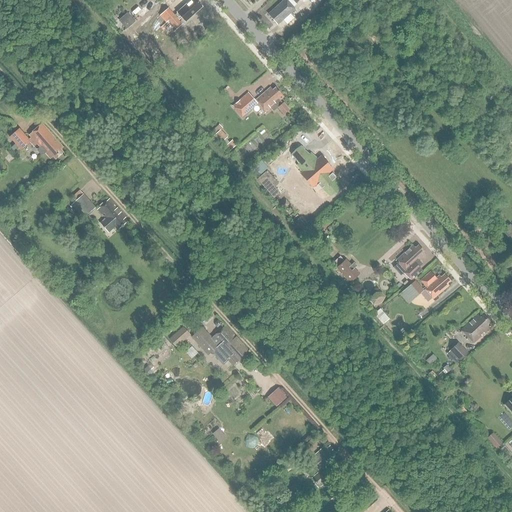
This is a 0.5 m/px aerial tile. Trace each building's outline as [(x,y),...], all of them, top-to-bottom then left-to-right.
[(176,8),(168,15),(184,34),(196,23),(190,17),(202,7),(195,0),(191,0),(179,11),(176,8)] [(273,14),(270,16),(276,23),(279,20),(280,22),(283,20),(287,25),(294,18),(290,14),(295,9),(286,0),(283,0),(271,12),(273,14)] [(123,34),(141,18),(137,14),(126,24),(121,19),(115,24),(123,34)] [(255,101),(251,97),(247,93),(239,100),(239,101),(235,104),(235,103),(232,106),(242,117),(257,104),(264,113),(270,108),(273,112),(278,108),(284,114),(289,110),(283,103),(282,104),(279,101),(283,98),(281,94),(275,88),(272,91),(270,88),(255,101)] [(36,144),(39,148),(37,149),(37,151),(41,155),(42,155),(44,153),(49,159),(52,156),(55,159),(62,153),(60,150),(62,148),(40,124),(28,135),(30,138),(27,140),(18,129),(8,138),(20,150),(29,142),(33,147),(36,144)] [(228,137),(222,130),(223,128),(219,124),(210,133),(209,134),(220,145),(221,143),(229,152),(237,144),(233,140),(230,142),(226,138),(228,137)] [(294,158),(303,150),(301,148),(296,151),(293,155),(294,158)] [(309,154),(297,164),(303,173),(302,174),(312,186),(316,183),(317,184),(317,185),(321,189),(320,189),(321,189),(322,188),(322,189),(324,187),(331,195),(341,186),(332,173),(330,175),(328,172),(331,170),(321,157),(317,161),(309,154)] [(254,167),(260,175),(268,168),(261,161),(254,167)] [(267,171),(257,180),(273,198),(279,193),(274,187),(278,184),(267,171)] [(82,219),(95,207),(80,190),(72,197),(76,201),(71,206),(82,219)] [(108,231),(113,227),(115,225),(118,229),(125,223),(122,220),(124,218),(109,200),(97,210),(105,219),(100,222),(108,231)] [(335,220),(333,216),(327,220),(326,219),(318,226),(322,231),(330,224),(335,220)] [(305,226),(298,219),(295,222),(301,229),(305,226)] [(511,243),(511,227),(510,225),(502,232),(511,243)] [(399,262),(393,268),(400,276),(404,273),(411,280),(422,271),(418,266),(421,264),(419,261),(423,257),(420,255),(423,252),(418,246),(415,248),(412,246),(397,259),(399,262)] [(350,282),(359,274),(349,263),(346,259),(337,268),(336,268),(349,283),(350,282)] [(423,291),(420,294),(427,302),(432,298),(433,299),(448,286),(447,284),(449,281),(444,275),(441,278),(439,276),(435,279),(430,272),(420,281),(425,287),(424,289),(422,290),(423,291)] [(414,281),(400,293),(409,303),(420,294),(423,291),(422,290),(414,281)] [(380,309),(375,315),(384,324),(389,319),(380,309)] [(487,325),(490,322),(483,315),(480,318),(478,315),(461,330),(473,343),(489,328),(487,325)] [(223,365),(227,361),(231,365),(238,359),(240,362),(247,357),(244,354),(247,352),(224,325),(212,336),(213,337),(211,339),(201,328),(191,337),(207,356),(211,352),(223,365)] [(183,327),(169,340),(176,347),(190,335),(183,327)] [(457,344),(450,350),(460,362),(467,355),(457,344)] [(432,371),(428,374),(432,379),(436,376),(432,371)] [(269,396),(279,406),(289,397),(278,386),(269,396)] [(511,396),(503,405),(511,414),(511,396)] [(462,406),(460,408),(467,415),(469,413),(462,406)] [(218,429),(212,434),(219,443),(226,437),(218,429)] [(493,434),(488,438),(496,448),(501,443),(493,434)] [(334,453),(328,446),(325,449),(323,447),(308,462),(318,473),(311,479),(318,487),(330,476),(324,468),(334,459),(331,456),(334,453)] [(301,466),(310,457),(304,451),(295,460),(301,466)] [(272,503),(264,495),(260,499),(269,507),(272,503)]
